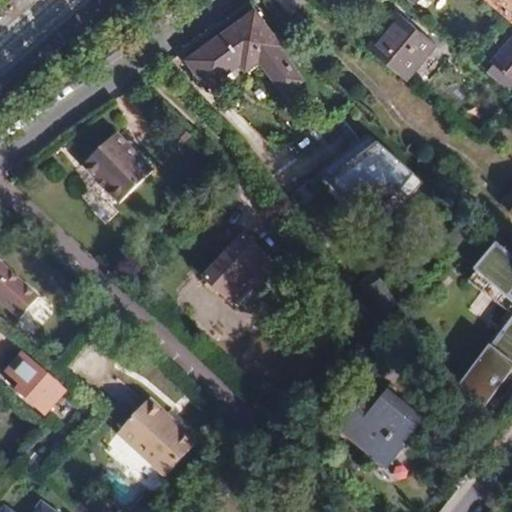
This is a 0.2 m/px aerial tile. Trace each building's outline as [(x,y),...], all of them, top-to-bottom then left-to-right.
[(511,78),(511,0),(489,0),(511,18),(511,38),(492,62),(511,78)] [(216,39),(188,60),(207,87),(239,64),(254,53),(261,62),(284,93),(303,80),(279,47),(280,45),(255,10),(216,39)] [(368,48),(406,81),(436,45),(398,13),(385,28),(368,48)] [(261,62),(254,53),(239,64),(245,73),(261,62)] [(115,112),(109,117),(121,130),(127,125),(115,112)] [(153,172),(117,134),(121,130),(109,117),(90,136),(72,154),(98,181),(101,177),(110,186),(106,190),(120,204),(153,172)] [(377,223),(418,178),(368,132),(326,177),(377,223)] [(101,177),(98,181),(106,190),(110,186),(101,177)] [(511,214),(511,188),(500,205),(511,213),(510,213),(511,214)] [(16,224),(0,208),(0,230),(7,236),(16,224)] [(229,255),(206,280),(233,304),(236,301),(247,289),(251,293),(255,288),(270,302),(289,281),(273,266),(274,264),(245,237),(229,255)] [(0,301),(20,320),(39,299),(0,263),(0,301)] [(326,314),(345,291),(325,274),(306,298),(326,314)] [(240,304),(251,293),(247,289),(236,301),(240,304)] [(511,369),(484,344),(448,384),(476,409),(511,370),(511,369)] [(66,391),(23,354),(14,365),(6,373),(20,386),(16,391),(44,416),(66,391)] [(131,410),(141,395),(112,377),(103,392),(131,410)] [(404,446),(425,420),(388,390),(379,401),(369,393),(353,413),(356,415),(342,433),(372,457),(377,451),(392,463),(401,453),(405,446),(404,446)] [(119,433),(167,477),(197,443),(149,400),(119,433)] [(387,469),(392,463),(377,451),(372,457),(387,469)] [(113,472),(101,484),(124,506),(136,494),(113,472)] [(54,511),(42,502),(34,511),(54,511)]
